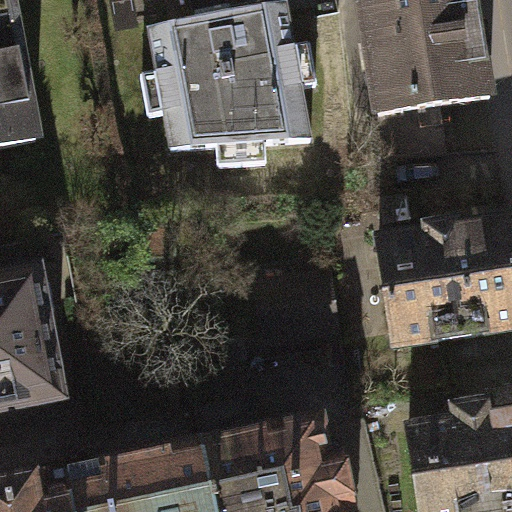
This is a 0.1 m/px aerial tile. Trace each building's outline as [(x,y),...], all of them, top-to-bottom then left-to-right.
[(469,0),(358,0),(377,117),(436,107),(486,99),(469,0)] [(0,146),(33,140),(8,6),(0,6),(0,146)] [(262,166),(261,146),(308,143),(298,91),(312,88),(305,49),(291,51),(284,10),(146,34),(154,76),(139,79),(146,119),(161,117),(168,152),(216,149),(217,169),(262,166)] [(445,154),(436,107),(377,117),(381,159),(445,154)] [(462,229),(461,222),(426,228),(427,235),(380,242),(396,348),(511,330),(511,241),(509,222),(462,229)] [(0,281),(0,407),(58,397),(36,275),(0,281)] [(330,276),(261,287),(269,337),(338,327),(330,276)] [(191,406),(200,444),(258,432),(249,394),(191,406)] [(511,511),(511,412),(492,416),(490,403),(455,408),(456,421),(408,428),(421,511),(511,511)] [(344,511),(344,510),(351,508),(341,460),(328,461),(318,417),(258,432),(200,444),(215,511),(344,511)] [(215,511),(200,444),(62,472),(70,511),(215,511)] [(70,511),(62,472),(0,484),(0,511),(70,511)]
